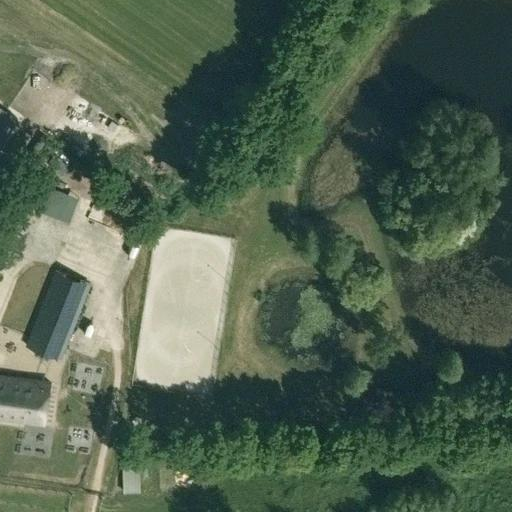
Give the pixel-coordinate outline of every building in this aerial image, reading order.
[(0,107),(0,144),(17,119),(0,107)] [(61,245),(77,219),(53,205),(38,232),(61,245)] [(55,270),(26,345),(61,358),(90,284),(55,270)] [(0,417),(44,424),(50,382),(0,374),(0,417)] [(0,419),(0,442),(7,444),(14,424),(0,419)] [(145,481),(145,458),(132,458),(132,481),(145,481)]
